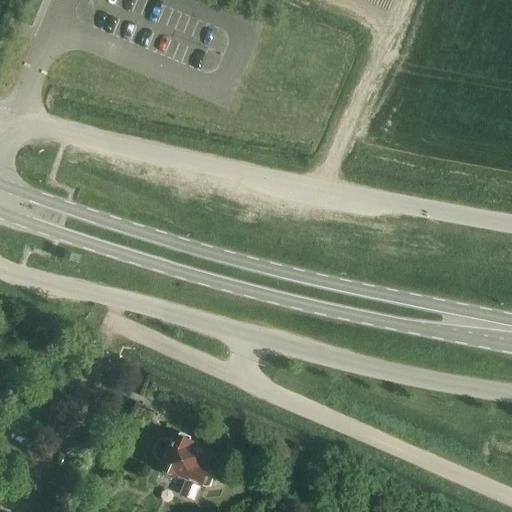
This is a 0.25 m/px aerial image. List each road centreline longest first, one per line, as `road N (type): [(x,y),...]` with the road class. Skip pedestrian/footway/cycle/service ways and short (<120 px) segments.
road 1 (secondary): [(0,202),(111,254),(511,346)]
road 2 (secondary): [(511,322),(269,270),(0,198)]
road 3 (unclassified): [(0,119),(511,227)]
road 4 (unclassified): [(511,499),(234,379)]
road 5 (unclassified): [(511,392),(251,342)]
road 6 (unclassified): [(251,342),(0,267)]
road 7 (track): [(404,0),(320,189)]
road 8 (unclassified): [(234,379),(91,317)]
